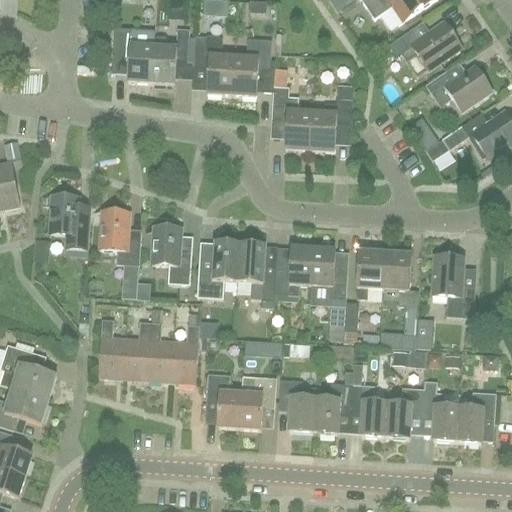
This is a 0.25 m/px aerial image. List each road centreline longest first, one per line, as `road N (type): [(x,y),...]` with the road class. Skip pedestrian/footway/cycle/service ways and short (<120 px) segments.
road 1 (residential): [(63,114),(226,150),(277,212),(469,222),(511,201)]
road 2 (residential): [(59,511),(85,476),(120,465),(511,491)]
